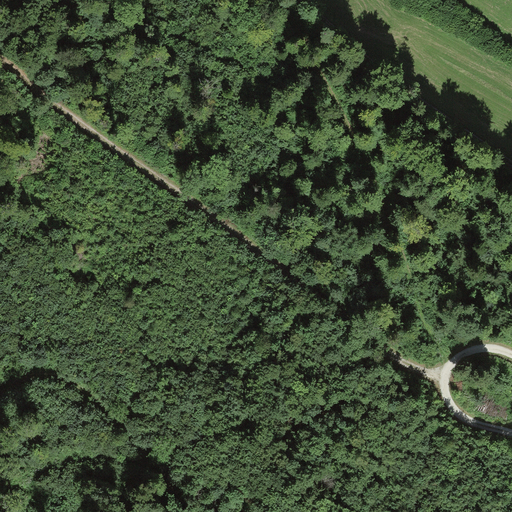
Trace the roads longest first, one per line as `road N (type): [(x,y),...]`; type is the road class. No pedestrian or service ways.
road 1 (track): [(442,375),(395,360),(0,59)]
road 2 (track): [(446,364),(422,317),(400,237),(285,0)]
road 3 (track): [(347,128),(95,0)]
road 4 (track): [(511,167),(362,64),(293,0)]
road 5 (track): [(193,511),(124,419),(93,394),(37,378),(0,396)]
